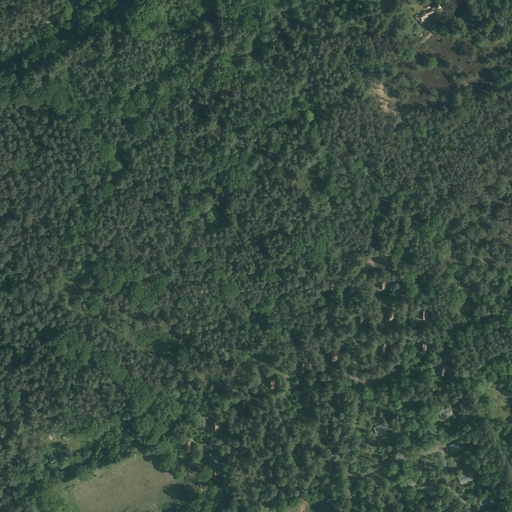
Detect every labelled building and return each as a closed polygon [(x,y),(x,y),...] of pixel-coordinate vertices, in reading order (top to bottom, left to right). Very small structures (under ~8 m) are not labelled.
[(434,11),(433,10),(440,8),(438,2),(429,5),(429,4),(426,6),(427,8),(430,7),(432,10),(426,12),(425,11),(423,12),(424,13),(419,15),(419,14),(418,14),(418,16),(416,17),(417,20),(419,19),(420,23),(422,22),(422,21),(425,20),(424,18),(427,17),(426,15),(434,11)] [(411,400),(413,400),(411,396),(400,401),(403,408),(413,404),(411,400)] [(450,411),(451,410),(450,407),(439,412),(442,419),(451,415),(450,411)] [(377,434),(386,430),(385,426),(386,426),(385,422),(373,428),(377,434)] [(461,440),(449,445),(452,452),(462,448),(461,444),(462,444),(461,440)] [(56,458),(54,455),(51,453),(48,455),(50,458),(49,459),(52,462),(56,458)] [(469,476),(471,475),(469,472),(458,477),(462,484),(471,480),(469,476)] [(412,481),(411,478),(400,483),(403,490),(412,486),(411,482),(412,481)] [(482,508),(491,504),(490,500),(491,500),(490,496),(479,501),(482,508)]
